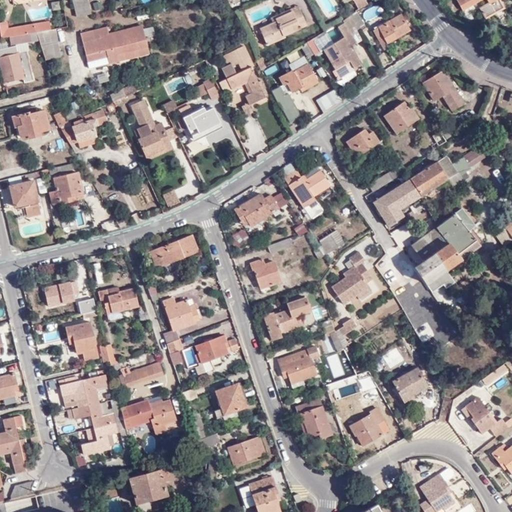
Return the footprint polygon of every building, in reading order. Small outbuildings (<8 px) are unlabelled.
[(92,14),(88,0),(73,0),(78,18),(92,14)] [(353,0),(359,10),(368,4),(365,0),(353,0)] [(488,0),(486,1),(487,3),(479,7),(485,19),(505,7),(501,0),(488,0)] [(277,18),(300,8),(299,5),(271,18),(273,23),(278,21),(277,18)] [(306,21),(300,8),(277,18),(278,21),(273,23),(257,31),(259,35),(263,34),(268,44),(285,36),(285,35),(306,25),(305,22),(306,21)] [(366,28),(357,12),(351,16),(356,25),(359,29),(360,31),(366,28)] [(379,28),(379,27),(372,30),(384,51),(389,48),(387,44),(411,30),(401,14),(387,22),(388,24),(379,28)] [(364,37),(360,31),(359,29),(356,25),(351,16),(350,16),(345,19),(343,20),(344,22),(356,42),(364,37)] [(47,30),(50,30),(49,21),(8,28),(7,21),(0,22),(0,38),(1,38),(10,36),(36,32),(47,30)] [(356,42),(344,22),(337,26),(344,37),(323,49),(329,58),(331,58),(337,68),(333,71),(338,79),(362,64),(350,46),(356,42)] [(110,35),(83,42),(86,53),(90,68),(150,53),(143,25),(110,35)] [(82,34),(83,42),(110,35),(107,27),(82,34)] [(58,42),(56,29),(50,30),(47,30),(36,32),(39,40),(41,46),(58,42)] [(39,40),(36,32),(10,36),(12,45),(16,44),(28,42),(39,40)] [(323,53),(313,38),(308,42),(315,54),(317,57),(323,53)] [(29,50),(28,42),(16,44),(17,46),(18,52),(27,51),(29,50)] [(309,57),(315,54),(308,42),(302,46),(309,57)] [(18,52),(17,46),(8,47),(0,49),(0,61),(5,82),(23,79),(24,83),(34,80),(27,51),(18,52)] [(245,46),(233,51),(239,64),(242,71),(227,79),(231,89),(247,82),(251,80),(256,91),(253,92),(245,96),(249,105),(268,96),(261,80),(258,82),(251,68),(254,66),(245,46)] [(239,64),(233,51),(223,56),(229,68),(239,64)] [(262,58),(258,60),(263,70),(267,67),(262,58)] [(304,85),(306,89),(318,82),(309,64),(293,72),(291,71),(280,78),(283,85),(287,83),(292,91),(300,87),(304,85)] [(465,104),(444,71),(423,83),(434,101),(443,96),(452,111),(465,104)] [(211,79),(199,85),(203,95),(208,93),(211,99),(219,94),(211,79)] [(231,89),(227,79),(220,82),(225,93),(231,89)] [(247,82),(253,92),(256,91),(251,80),(247,82)] [(137,91),(133,84),(121,89),(125,96),(137,91)] [(203,95),(199,85),(193,88),(197,98),(203,95)] [(273,92),(279,103),(280,103),(290,122),(301,116),(289,94),(285,96),(281,87),(273,92)] [(113,102),(115,107),(124,103),(126,99),(125,97),(113,102)] [(170,140),(166,130),(163,123),(156,126),(152,128),(150,123),(154,121),(144,100),(132,105),(142,128),(134,131),(147,160),(173,148),(170,140)] [(163,106),(167,113),(177,108),(174,100),(163,106)] [(300,114),(309,110),(305,101),(296,105),(300,114)] [(419,119),(413,111),(411,112),(409,110),(404,103),(384,116),(397,134),(419,119)] [(180,110),(183,118),(188,128),(192,136),(221,123),(213,106),(206,110),(204,107),(193,113),(189,105),(180,110)] [(253,113),(249,105),(242,108),(246,116),(253,113)] [(29,112),(21,115),(23,125),(19,126),(21,136),(28,134),(29,137),(41,135),(40,131),(50,128),(45,110),(37,112),(36,106),(28,108),(29,112)] [(62,130),(70,143),(78,141),(92,137),(95,136),(92,127),(106,122),(102,110),(83,117),(84,119),(79,121),(80,123),(73,125),(62,130)] [(66,123),(61,111),(53,114),(58,127),(60,126),(66,123)] [(23,125),(21,115),(13,116),(15,127),(19,126),(23,125)] [(188,128),(183,118),(177,120),(182,130),(188,128)] [(452,127),(447,130),(451,137),(456,134),(452,127)] [(172,128),(166,130),(170,140),(176,138),(172,128)] [(369,135),(365,130),(346,142),(357,158),(372,147),(377,153),(387,145),(383,139),(379,142),(372,132),(369,135)] [(451,137),(447,130),(442,133),(446,140),(451,137)] [(436,141),(439,146),(446,142),(440,132),(433,136),(436,141)] [(92,137),(78,141),(80,148),(95,143),(92,137)] [(447,156),(410,179),(421,197),(448,180),(458,173),(460,176),(466,172),(471,168),(470,166),(486,155),(494,151),(488,141),(452,164),(447,156)] [(432,150),(434,150),(439,146),(436,141),(429,145),(430,147),(432,150)] [(423,160),(435,152),(434,150),(432,150),(430,147),(419,155),(423,160)] [(498,157),(494,151),(486,155),(490,162),(498,157)] [(74,169),(73,163),(50,169),(51,172),(51,174),(74,169)] [(406,172),(402,165),(396,168),(401,176),(406,172)] [(401,176),(396,168),(388,173),(393,180),(401,176)] [(26,180),(44,175),(44,174),(43,170),(25,175),(26,180)] [(330,186),(320,171),(304,181),(296,170),(285,177),(311,219),(323,211),(314,197),(330,186)] [(460,176),(463,180),(464,182),(470,178),(466,172),(460,176)] [(61,203),(70,201),(69,197),(74,195),(83,193),(78,173),(54,178),(57,191),(50,193),(53,204),(61,202),(61,203)] [(369,185),(373,193),(393,180),(388,173),(369,185)] [(458,173),(448,180),(453,187),(463,180),(460,176),(458,173)] [(421,197),(410,179),(389,193),(389,194),(387,196),(389,199),(391,198),(399,210),(421,197)] [(38,202),(33,180),(10,186),(15,207),(38,202)] [(174,189),(161,194),(167,208),(180,202),(174,189)] [(235,209),(241,221),(247,218),(249,223),(251,226),(273,213),(273,212),(279,208),(271,195),(264,199),(261,194),(235,209)] [(434,221),(437,227),(461,209),(457,204),(434,221)] [(41,215),(39,205),(15,210),(18,220),(41,215)] [(436,254),(447,270),(462,260),(462,259),(480,245),(469,231),(474,227),(461,209),(437,227),(449,244),(436,254)] [(303,224),(294,229),(298,237),(307,232),(303,224)] [(427,284),(447,270),(436,254),(449,244),(437,227),(411,246),(423,263),(416,268),(427,284)] [(246,229),(233,233),(236,246),(249,242),(246,229)] [(344,244),(336,231),(320,241),(323,246),(328,243),(333,251),(344,244)] [(198,251),(192,235),(150,251),(157,268),(198,251)] [(289,238),(269,246),(272,253),(292,246),(289,238)] [(319,260),(325,257),(319,249),(315,251),(319,260)] [(355,266),(361,262),(365,259),(359,252),(350,259),(355,266)] [(282,282),(274,261),(264,264),(263,259),(251,263),(252,269),(254,269),(261,289),(282,282)] [(372,278),(361,262),(355,266),(354,267),(356,270),(346,277),(331,287),(343,304),(356,295),(369,286),(366,283),(372,278)] [(356,270),(354,267),(344,274),(346,277),(356,270)] [(463,293),(473,286),(469,280),(459,287),(463,293)] [(60,287),(59,286),(45,289),(48,306),(75,301),(74,295),(79,294),(76,282),(70,283),(71,285),(60,287)] [(153,283),(147,285),(151,296),(156,294),(153,283)] [(398,283),(390,288),(389,289),(394,298),(404,291),(398,283)] [(371,290),(369,286),(356,295),(359,298),(371,290)] [(478,293),(473,286),(463,293),(469,299),(478,293)] [(118,287),(107,289),(109,296),(120,293),(119,292),(118,287)] [(109,296),(107,289),(99,292),(102,307),(105,307),(107,314),(139,306),(134,288),(119,292),(120,293),(109,296)] [(312,311),(307,297),(287,304),(290,309),(275,314),(274,312),(264,315),(272,340),(283,337),(282,333),(302,325),(300,315),(312,311)] [(173,330),(163,333),(167,344),(179,339),(176,330),(184,327),(183,326),(200,320),(195,304),(189,306),(187,300),(175,303),(173,298),(163,301),(173,330)] [(85,313),(96,311),(94,302),(90,303),(89,299),(80,302),(83,314),(85,313)] [(321,323),(324,333),(334,329),(331,319),(321,323)] [(345,327),(340,330),(344,336),(357,327),(352,319),(343,325),(345,327)] [(66,327),(69,338),(74,337),(75,342),(77,354),(83,353),(85,360),(98,357),(91,322),(66,327)] [(332,354),(344,349),(336,332),(334,329),(324,333),(329,350),(332,354)] [(336,332),(344,349),(349,345),(344,336),(340,330),(336,332)] [(220,356),(233,351),(229,341),(226,342),(224,335),(196,346),(202,362),(210,359),(212,365),(222,362),(220,356)] [(184,348),(180,339),(179,339),(167,344),(174,366),(183,363),(179,350),(184,348)] [(229,341),(233,351),(239,348),(236,339),(229,341)] [(102,357),(108,355),(107,349),(106,345),(100,346),(102,357)] [(278,360),(280,367),(284,366),(288,377),(290,381),(301,378),(302,380),(317,375),(312,359),(319,357),(316,347),(278,360)] [(184,348),(185,366),(196,366),(196,348),(184,348)] [(110,365),(119,363),(117,358),(115,358),(114,354),(108,355),(109,361),(110,365)] [(163,374),(159,362),(124,375),(126,382),(123,383),(124,387),(163,374)] [(210,363),(195,367),(197,375),(212,371),(210,363)] [(284,366),(280,367),(284,379),(288,377),(284,366)] [(412,395),(427,387),(417,368),(393,381),(404,402),(413,397),(412,395)] [(121,408),(119,400),(111,402),(112,406),(108,407),(107,401),(99,403),(97,388),(108,386),(105,370),(99,371),(100,376),(90,378),(76,381),(75,377),(59,381),(62,395),(64,395),(67,407),(78,404),(79,407),(73,409),(75,419),(91,415),(94,428),(85,430),(88,444),(82,445),(84,456),(110,449),(107,436),(120,432),(122,439),(128,438),(126,430),(126,429),(121,408)] [(0,398),(2,398),(16,395),(14,387),(18,386),(15,373),(0,376),(0,398)] [(247,407),(239,383),(216,391),(224,415),(247,407)] [(198,397),(195,388),(183,392),(186,401),(198,397)] [(467,404),(477,397),(473,391),(462,398),(467,404)] [(490,428),(497,436),(508,427),(502,418),(496,421),(478,396),(477,397),(467,404),(465,405),(466,406),(473,416),(472,417),(474,420),(483,433),(490,428)] [(148,399),(121,408),(126,429),(151,421),(156,435),(167,432),(164,424),(176,420),(170,400),(163,402),(150,406),(149,403),(148,399)] [(297,414),(300,423),(305,422),(309,437),(319,434),(320,438),(332,434),(320,399),(296,407),(298,414),(297,414)] [(471,422),(474,420),(472,417),(473,416),(466,406),(462,409),(471,422)] [(373,436),(375,439),(383,435),(377,424),(384,420),(377,408),(369,412),(371,414),(350,426),(355,437),(356,436),(360,443),(373,436)] [(199,440),(207,437),(199,412),(190,415),(199,440)] [(0,454),(11,452),(16,474),(36,469),(36,465),(26,467),(24,460),(32,458),(30,450),(28,450),(26,439),(24,439),(19,416),(3,419),(6,431),(0,432),(0,454)] [(305,422),(300,423),(305,438),(309,437),(305,422)] [(221,441),(218,433),(207,437),(199,440),(202,448),(213,444),(221,441)] [(362,446),(375,439),(373,436),(360,443),(362,446)] [(266,454),(260,437),(228,447),(234,465),(266,454)] [(131,450),(128,440),(123,441),(125,451),(131,450)] [(493,452),(503,466),(505,464),(508,467),(511,472),(511,445),(504,451),(501,447),(493,452)] [(185,463),(183,456),(173,459),(174,466),(185,463)] [(168,495),(165,482),(164,476),(168,474),(167,467),(130,477),(137,503),(168,495)] [(439,473),(445,482),(454,476),(448,467),(439,473)] [(434,511),(436,511),(453,500),(446,490),(449,488),(439,473),(420,486),(428,499),(420,504),(425,511),(434,511)] [(258,511),(268,511),(269,511),(280,508),(278,500),(277,496),(280,496),(277,485),(275,485),(273,476),(250,484),(253,493),(252,493),(258,511)] [(98,479),(85,482),(86,487),(91,486),(91,484),(99,482),(98,479)] [(11,496),(11,498),(27,494),(32,482),(15,486),(11,496)] [(246,509),(254,506),(248,487),(239,489),(246,509)] [(107,498),(108,511),(122,511),(121,497),(107,498)] [(436,511),(440,511),(454,503),(453,500),(436,511)] [(382,511),(377,503),(370,507),(371,510),(367,511),(382,511)]
